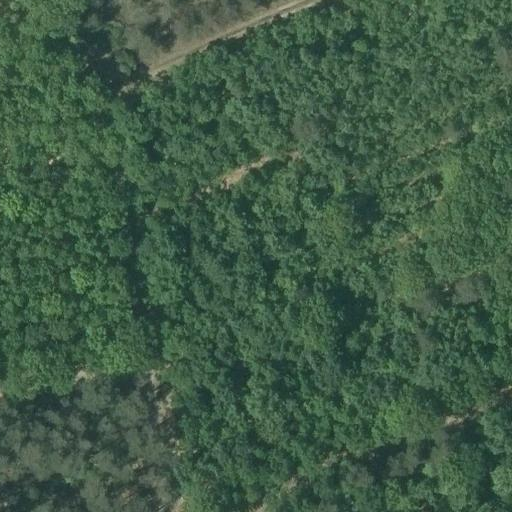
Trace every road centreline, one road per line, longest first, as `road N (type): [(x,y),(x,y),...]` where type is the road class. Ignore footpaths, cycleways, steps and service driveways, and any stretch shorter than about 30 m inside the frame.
road 1 (track): [(177,511),(118,194),(92,0)]
road 2 (track): [(102,81),(316,0)]
